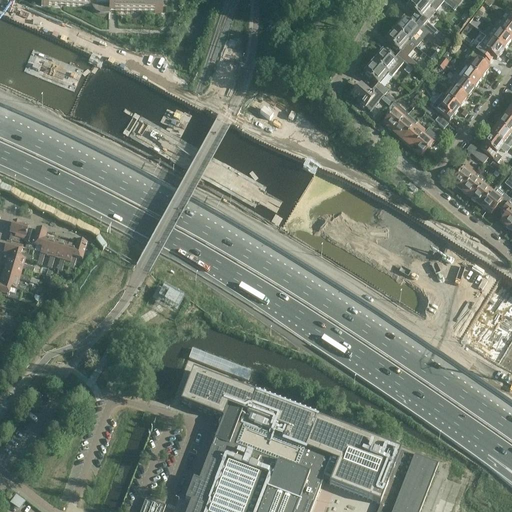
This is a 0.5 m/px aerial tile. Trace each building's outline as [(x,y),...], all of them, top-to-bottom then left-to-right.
[(40,0),(41,6),(88,8),(89,8),(89,9),(90,10),(90,11),(91,12),(92,13),(93,14),(94,14),(94,15),(95,15),(96,16),(97,16),(98,17),(99,17),(100,17),(101,18),(103,18),(104,18),(105,18),(107,18),(108,18),(108,22),(109,22),(109,15),(109,12),(126,12),(162,13),(162,0),(40,0)] [(430,9),(419,0),(414,0),(408,8),(411,10),(415,14),(414,15),(418,19),(420,18),(421,19),(430,9)] [(419,0),(430,9),(435,13),(444,3),(450,8),(454,4),(449,0),(419,0)] [(489,8),(495,1),(495,0),(487,0),(484,5),(489,8)] [(502,19),(505,21),(511,26),(511,12),(510,15),(508,18),(505,15),(502,19)] [(465,14),(460,19),(466,24),(470,19),(465,14)] [(481,22),(479,21),(474,17),(469,25),(476,30),(481,22)] [(418,31),(407,23),(404,20),(395,30),(409,42),(413,45),(422,36),(430,42),(434,38),(427,32),(425,30),(421,35),(417,32),(418,31)] [(511,26),(505,21),(498,31),(511,41),(511,39),(511,26)] [(429,26),(425,30),(427,32),(434,38),(437,41),(440,37),(437,34),(438,34),(429,26)] [(409,42),(395,30),(386,40),(389,43),(394,47),(393,49),(397,52),(398,51),(400,53),(409,42)] [(510,42),(511,41),(498,31),(491,41),(504,50),(507,46),(507,47),(510,42)] [(503,52),(504,50),(491,41),(484,50),(481,48),(477,53),(490,63),(493,58),(496,60),(500,56),(503,52)] [(447,49),(442,44),(439,47),(444,52),(447,49)] [(490,63),(477,53),(475,52),(464,66),(465,67),(482,80),(482,79),(483,79),(486,75),(486,74),(489,70),(486,68),(490,63)] [(403,63),(404,63),(396,57),(393,61),(385,55),(382,53),(373,63),(387,75),(392,79),(404,64),(403,63)] [(407,58),(404,63),(403,63),(404,64),(408,68),(413,71),(417,66),(407,58)] [(443,60),(440,64),(446,68),(449,64),(443,60)] [(387,75),(373,63),(365,73),(366,74),(365,76),(369,79),(371,79),(376,83),(372,87),(383,97),(388,92),(379,84),(387,75)] [(443,72),(446,68),(440,64),(437,68),(443,72)] [(478,84),(482,80),(465,67),(458,77),(461,80),(474,89),(475,88),(479,84),(478,84)] [(413,71),(408,68),(404,72),(409,76),(413,71)] [(429,74),(423,80),(429,85),(435,78),(429,74)] [(471,94),(474,89),(461,80),(454,89),(467,99),(468,98),(471,94)] [(383,97),(372,87),(367,93),(360,87),(351,97),(360,105),(359,106),(363,109),(364,108),(365,109),(370,113),(383,97)] [(464,103),(467,99),(454,89),(448,98),(460,108),(461,107),(464,103)] [(457,113),(460,108),(448,98),(442,94),(434,104),(435,104),(432,108),(444,119),(448,115),(452,118),(453,117),(454,117),(457,113)] [(394,104),(396,102),(388,95),(385,99),(392,105),(394,103),(394,104)] [(381,101),(389,108),(392,105),(384,98),(381,101)] [(426,114),(430,109),(421,102),(417,106),(426,114)] [(392,134),(393,133),(404,120),(404,121),(408,117),(407,116),(408,115),(394,104),(394,103),(392,105),(383,115),(388,119),(382,125),(392,134)] [(431,118),(434,113),(430,109),(426,114),(431,118)] [(511,133),(511,121),(505,116),(501,120),(498,124),(497,125),(511,136),(511,133)] [(413,128),(417,124),(408,117),(404,121),(404,120),(393,133),(398,137),(397,138),(402,142),(403,141),(414,128),(413,128)] [(448,125),(445,123),(439,118),(435,122),(440,127),(443,130),(448,125)] [(412,149),(423,136),(426,133),(417,124),(413,128),(414,128),(403,141),(407,145),(406,146),(411,150),(412,149)] [(511,136),(497,125),(494,130),(494,129),(491,134),(490,135),(508,149),(508,148),(510,148),(511,146),(511,136)] [(510,150),(508,149),(490,135),(487,139),(483,143),(484,143),(483,145),(479,150),(483,152),(484,153),(493,160),(493,161),(497,164),(502,159),(496,155),(500,150),(505,153),(507,153),(510,150)] [(432,144),(423,136),(412,149),(417,153),(416,154),(421,158),(435,142),(432,144)] [(487,159),(478,151),(473,157),(483,165),(487,159)] [(462,191),(473,178),(476,174),(476,173),(466,165),(451,184),(456,188),(457,187),(462,191)] [(503,171),(497,167),(494,171),(500,175),(503,171)] [(471,199),(482,185),(482,186),(485,182),(476,174),(473,178),(462,191),(461,192),(466,196),(467,195),(471,199)] [(481,207),(492,193),(482,186),(482,185),(471,199),(471,200),(476,204),(477,203),(481,207)] [(503,210),(511,200),(496,189),(492,193),(481,207),(480,207),(491,216),(498,207),(502,211),(503,210)] [(511,229),(511,201),(511,200),(503,210),(508,213),(500,223),(510,231),(511,231),(511,229)] [(25,241),(28,231),(29,227),(13,223),(9,234),(11,234),(9,242),(18,244),(20,239),(25,241)] [(37,230),(36,233),(32,245),(27,244),(25,249),(35,252),(37,247),(42,249),(45,238),(47,233),(37,230)] [(32,245),(36,233),(28,231),(25,241),(24,243),(32,245)] [(50,257),(55,241),(45,238),(42,249),(37,265),(41,266),(45,255),(50,257)] [(60,260),(65,244),(55,241),(50,257),(47,268),(51,269),(55,258),(60,260)] [(77,242),(75,247),(70,263),(68,269),(69,269),(73,270),(76,259),(82,261),(87,245),(77,242)] [(22,249),(6,244),(3,254),(9,256),(24,260),(30,262),(31,257),(20,254),(22,249)] [(70,263),(75,247),(65,244),(60,260),(57,271),(61,272),(65,261),(70,263)] [(23,266),(24,260),(9,256),(6,265),(22,270),(21,271),(33,274),(34,269),(23,266)] [(20,276),(21,271),(22,270),(6,265),(3,275),(19,281),(30,284),(31,279),(20,276)] [(17,286),(19,281),(3,275),(0,284),(0,285),(11,289),(27,293),(28,289),(17,286)] [(9,294),(11,289),(0,285),(0,296),(19,302),(20,297),(9,294)] [(9,332),(4,338),(9,342),(14,336),(9,332)] [(196,362),(233,376),(237,367),(200,353),(192,350),(188,359),(196,362)] [(310,511),(322,483),(321,482),(323,477),(326,478),(330,469),(327,468),(328,466),(333,467),(350,459),(393,473),(377,511),(420,511),(439,464),(401,450),(400,454),(341,434),(315,426),(317,420),(193,372),(180,405),(222,421),(220,427),(217,426),(214,434),(217,435),(199,482),(193,480),(186,500),(191,502),(187,511),(310,511)] [(21,508),(25,500),(17,495),(12,503),(21,508)] [(163,511),(165,507),(146,499),(141,511),(163,511)]
